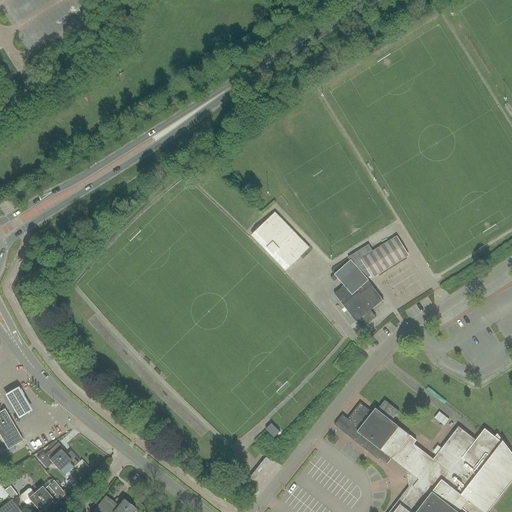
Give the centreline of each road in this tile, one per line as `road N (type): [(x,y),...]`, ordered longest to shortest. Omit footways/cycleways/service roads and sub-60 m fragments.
road 1 (primary): [(0,235),(371,0)]
road 2 (residential): [(252,511),(401,335),(511,264)]
road 3 (tertiary): [(206,511),(76,409),(0,319)]
road 4 (unclassified): [(37,95),(100,50),(124,0)]
